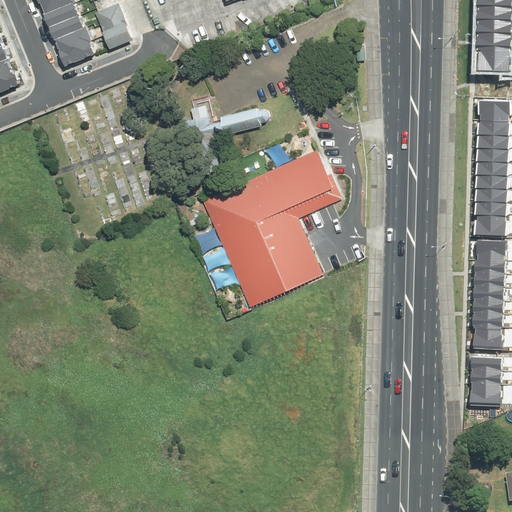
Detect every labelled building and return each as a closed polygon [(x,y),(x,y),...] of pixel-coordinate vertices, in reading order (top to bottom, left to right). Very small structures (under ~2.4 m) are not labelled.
[(44,0),(45,3),(48,2),(52,13),(80,2),(82,1),(82,0),(44,0)] [(483,0),(481,71),(508,72),(510,0),(483,0)] [(80,2),(52,13),(63,40),(90,29),(80,2)] [(121,4),(99,13),(107,32),(109,31),(129,23),(121,4)] [(129,23),(109,31),(116,48),(136,39),(129,23)] [(90,29),(63,40),(67,49),(64,50),(71,66),(101,54),(96,43),(99,41),(93,28),(90,29)] [(0,36),(0,50),(9,47),(4,34),(0,36)] [(0,50),(0,65),(14,60),(9,47),(0,50)] [(14,60),(0,65),(0,79),(19,72),(14,60)] [(19,72),(0,79),(0,95),(25,85),(19,72)] [(511,119),(511,111),(511,99),(484,99),(484,111),(484,119),(511,119)] [(215,128),(211,108),(195,111),(197,119),(188,121),(191,133),(215,128)] [(262,108),(224,117),(229,127),(230,135),(266,126),(266,123),(271,122),(275,117),(273,112),(268,109),(263,110),(262,108)] [(481,119),(480,130),(510,131),(511,119),(484,119),(481,119)] [(480,130),(480,142),(510,142),(510,131),(480,130)] [(480,142),(480,153),(510,154),(510,142),(480,142)] [(207,200),(256,303),(323,271),(296,214),(330,198),(339,193),(317,148),(207,200)] [(480,153),(480,165),(510,165),(510,154),(480,153)] [(480,165),(480,176),(510,177),(510,165),(480,165)] [(480,176),(479,188),(509,188),(510,177),(480,176)] [(479,188),(479,199),(509,200),(509,188),(479,188)] [(479,199),(479,211),(509,212),(509,200),(479,199)] [(479,211),(479,230),(509,231),(509,212),(479,211)] [(482,237),(482,257),(506,257),(509,257),(509,238),(482,237)] [(480,268),(480,270),(506,271),(506,257),(482,257),(479,257),(478,268),(480,268)] [(480,280),(480,284),(505,285),(506,271),(480,270),(478,270),(478,280),(480,280)] [(479,294),(479,298),(505,298),(505,285),(480,284),(478,284),(478,294),(479,294)] [(479,308),(479,311),(505,312),(505,298),(479,298),(477,298),(477,308),(479,308)] [(479,321),(479,325),(504,325),(505,312),(479,311),(476,311),(476,321),(479,321)] [(506,331),(504,331),(504,325),(479,325),(479,330),(477,330),(477,343),(506,344),(506,331)] [(476,364),(476,366),(504,367),(504,365),(505,365),(506,354),(474,353),(474,364),(476,364)] [(474,378),(475,378),(503,379),(505,379),(505,367),(504,367),(476,366),(474,366),(474,378)] [(475,378),(475,386),(503,388),(503,379),(475,378)] [(474,386),(474,401),(505,402),(506,393),(504,393),(504,388),(503,388),(475,386),(474,386)]
